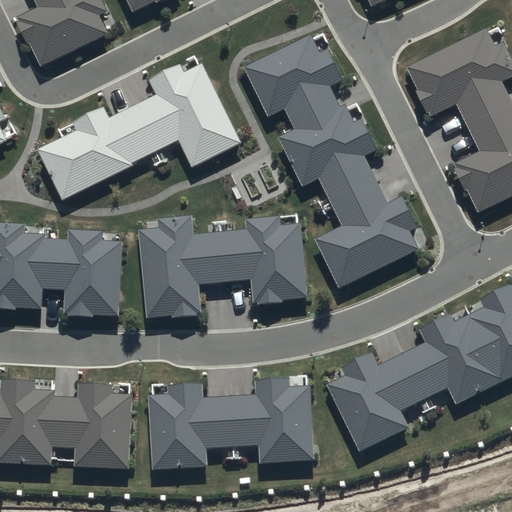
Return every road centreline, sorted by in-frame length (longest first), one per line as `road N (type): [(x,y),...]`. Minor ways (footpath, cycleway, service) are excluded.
road 1 (residential): [(0,341),(227,347),(308,336),(400,307),(473,265)]
road 2 (residential): [(473,265),(361,46)]
